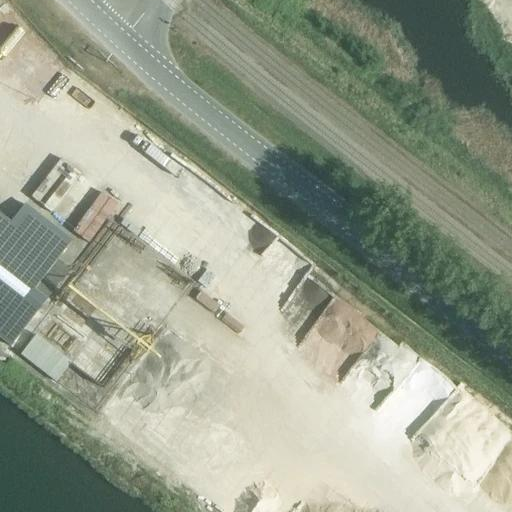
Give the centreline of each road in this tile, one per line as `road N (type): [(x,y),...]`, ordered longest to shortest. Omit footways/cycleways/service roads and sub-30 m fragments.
road 1 (unknown): [(434,511),(333,418),(227,271),(181,222),(0,109)]
road 2 (unclassified): [(511,350),(120,43)]
